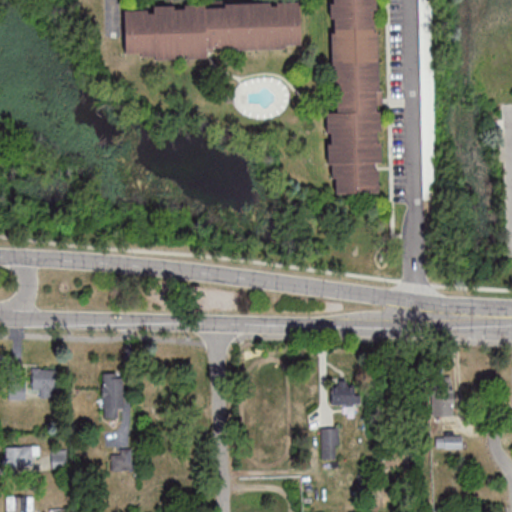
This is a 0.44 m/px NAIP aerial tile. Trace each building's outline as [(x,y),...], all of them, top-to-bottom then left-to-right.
[(329,0),(375,0),(379,192),(334,191),(329,0)] [(125,8),(300,2),(303,47),(127,54),(125,8)] [(61,369),(32,369),(32,389),(41,389),(41,397),(61,397),(61,369)] [(103,417),(122,417),(122,373),(103,373),(103,417)] [(432,416),(454,416),(454,376),(432,376),(432,416)] [(357,381),(330,381),(330,404),(357,404),(357,381)] [(339,459),(339,427),(321,427),(321,459),(339,459)] [(436,448),(462,448),(462,435),(436,435),(436,448)] [(36,447),(3,447),(3,468),(36,468),(36,447)] [(133,470),(133,449),(111,449),(111,470),(133,470)] [(67,450),(51,450),(51,468),(67,468),(67,450)] [(6,496),(6,511),(29,511),(30,496),(6,496)]
